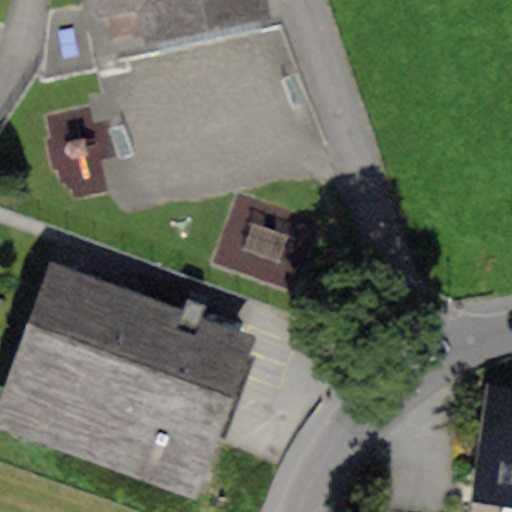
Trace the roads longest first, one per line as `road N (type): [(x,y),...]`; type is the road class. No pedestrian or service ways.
road 1 (residential): [(312,0),(435,357)]
road 2 (residential): [(301,511),(347,430),(435,357)]
